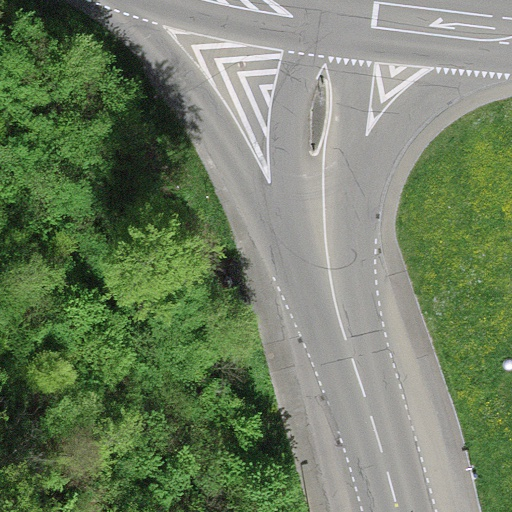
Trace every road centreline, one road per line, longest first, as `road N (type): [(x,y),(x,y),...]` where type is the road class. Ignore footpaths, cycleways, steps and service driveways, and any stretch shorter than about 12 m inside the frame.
road 1 (tertiary): [(335,11),(312,153),(318,237),(396,511)]
road 2 (secondary): [(335,11),(511,37)]
